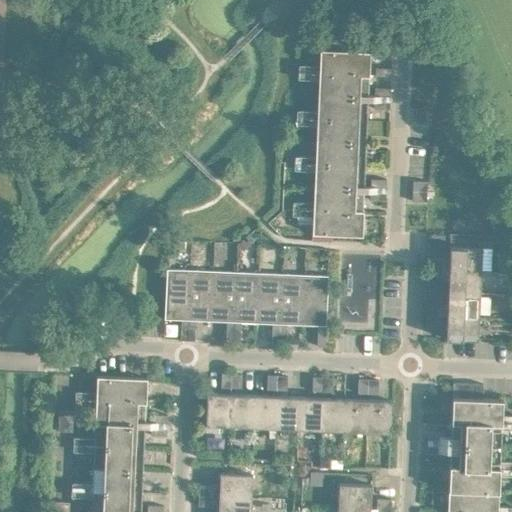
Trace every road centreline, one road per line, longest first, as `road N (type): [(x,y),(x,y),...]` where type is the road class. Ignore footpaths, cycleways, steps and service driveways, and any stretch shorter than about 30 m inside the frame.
road 1 (residential): [(413,365),(417,251),(398,236),(403,51)]
road 2 (residential): [(413,365),(183,355)]
road 3 (residential): [(177,511),(183,355)]
road 4 (residential): [(407,511),(413,365)]
